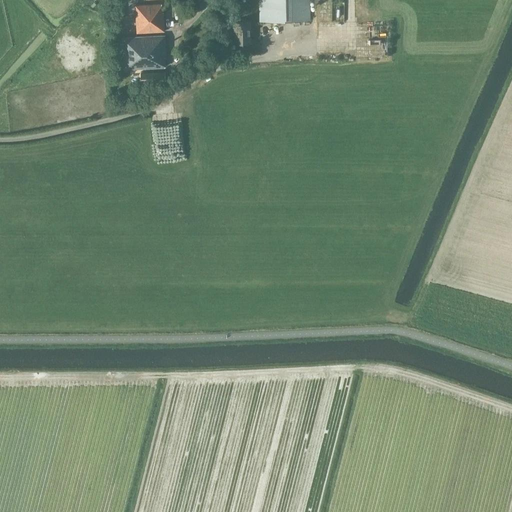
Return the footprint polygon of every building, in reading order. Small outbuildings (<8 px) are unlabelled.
[(124,20),(122,0),(112,0),(114,20),(124,20)] [(310,22),(309,0),(259,0),(260,23),(310,22)] [(137,6),(138,34),(164,33),(164,13),(162,13),(162,5),(137,6)] [(234,30),(234,35),(235,35),(236,44),(251,44),(251,22),(233,22),(233,30),(234,30)] [(165,59),(166,59),(165,37),(123,39),(125,70),(165,68),(165,59)] [(141,73),(141,82),(165,81),(165,72),(141,73)]
